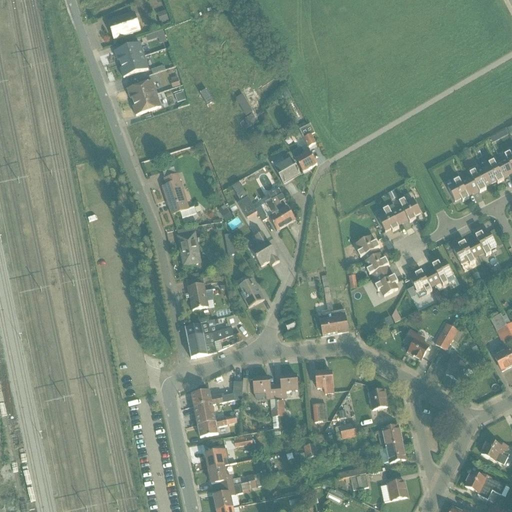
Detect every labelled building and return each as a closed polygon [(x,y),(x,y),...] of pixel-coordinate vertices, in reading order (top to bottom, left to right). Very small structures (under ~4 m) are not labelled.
[(165,12),(157,15),(161,27),(169,23),(165,12)] [(134,15),(108,24),(114,41),(140,32),(134,15)] [(120,66),(144,58),(140,45),(114,53),(117,62),(119,62),(120,66)] [(144,58),(120,66),(122,70),(120,71),(123,80),(149,71),(144,58)] [(171,83),(170,83),(172,90),(180,87),(177,78),(171,80),(171,83)] [(232,80),(226,83),(245,118),(252,114),(232,80)] [(273,81),(259,91),(265,98),(279,89),(273,81)] [(133,104),(157,96),(152,83),(127,91),(130,100),(131,100),(133,104)] [(242,126),(245,131),(257,124),(256,119),(260,117),(262,120),(266,118),(260,107),(264,104),(253,85),(242,92),(253,114),(242,123),(244,125),(242,126)] [(182,94),(174,97),(177,105),(186,102),(182,94)] [(157,96),(133,104),(134,109),(133,109),(136,118),(161,109),(157,96)] [(177,148),(206,133),(193,109),(169,122),(172,126),(167,129),(177,148)] [(308,150),(309,149),(315,146),(311,137),(314,136),(310,127),(299,132),(302,138),(308,150)] [(511,136),(499,139),(501,150),(511,148),(511,136)] [(308,150),(302,138),(296,141),(301,150),(305,156),(309,154),(311,152),(309,149),(308,150)] [(305,156),(301,150),(295,154),(296,156),(292,158),(303,176),(317,168),(309,154),(305,156)] [(511,175),(511,151),(496,160),(505,179),(511,175)] [(288,156),(271,166),(283,188),(300,178),(288,156)] [(488,188),(505,179),(496,160),(478,169),(488,188)] [(488,188),(478,169),(460,178),(470,197),(488,188)] [(165,181),(176,177),(173,170),(162,173),(165,181)] [(176,177),(165,181),(163,181),(165,187),(162,188),(171,218),(180,215),(182,221),(187,219),(191,218),(196,216),(194,209),(189,211),(178,176),(176,177)] [(452,207),(470,197),(460,178),(442,188),(452,207)] [(271,203),(286,229),(295,223),(287,209),(283,211),(279,205),(285,201),(278,190),(267,196),(271,203)] [(257,214),(255,212),(244,193),(237,197),(240,204),(237,205),(246,221),(257,214)] [(401,228),(420,219),(409,198),(391,207),(401,228)] [(271,203),(255,212),(257,214),(262,224),(269,220),(277,234),(286,229),(271,203)] [(401,228),(391,207),(372,216),(382,237),(401,228)] [(226,211),(219,215),(226,224),(232,219),(226,211)] [(178,238),(194,235),(193,230),(177,233),(178,238)] [(477,262),(496,252),(484,231),(465,242),(477,262)] [(194,235),(178,238),(176,238),(182,269),(202,266),(195,234),(194,235)] [(259,247),(250,252),(261,270),(269,265),(272,269),(279,264),(262,235),(254,239),(259,247)] [(229,236),(224,237),(228,257),(235,256),(240,252),(229,236)] [(358,265),(379,255),(370,236),(349,247),(358,265)] [(477,262),(465,242),(448,252),(460,273),(477,262)] [(358,265),(368,284),(389,274),(379,255),(358,265)] [(452,283),(441,261),(423,270),(434,292),(452,283)] [(415,301),(434,292),(423,270),(404,279),(415,301)] [(378,303),(398,292),(389,274),(368,284),(378,303)] [(251,277),(236,285),(242,295),(240,296),(248,311),(264,303),(251,277)] [(336,337),(333,315),(327,278),(322,279),(327,316),(318,317),(322,340),(336,337)] [(187,290),(204,287),(202,279),(186,283),(187,290)] [(357,282),(358,296),(365,295),(364,281),(357,282)] [(204,287),(187,290),(188,296),(185,297),(186,301),(189,301),(192,313),(209,310),(208,306),(213,305),(212,292),(205,293),(204,287)] [(344,313),(333,315),(336,337),(348,335),(344,313)] [(511,343),(511,339),(506,328),(499,314),(488,319),(503,348),(511,343)] [(228,330),(231,329),(242,326),(236,317),(185,329),(187,341),(216,334),(215,326),(219,326),(218,324),(226,323),(228,330)] [(390,319),(379,324),(383,331),(393,326),(390,319)] [(292,324),(285,327),(287,333),(294,330),(296,328),(295,325),(292,324)] [(440,351),(452,330),(446,327),(434,347),(440,351)] [(216,334),(187,341),(189,351),(214,345),(220,342),(226,340),(234,337),(231,329),(228,330),(216,334)] [(452,330),(440,351),(446,354),(453,343),(458,334),(452,330)] [(409,333),(403,345),(411,349),(406,357),(421,365),(430,349),(423,345),(424,341),(409,333)] [(458,334),(453,343),(457,345),(462,336),(458,334)] [(234,337),(226,340),(229,349),(242,343),(239,335),(234,337)] [(214,345),(189,351),(191,361),(207,357),(216,355),(222,352),(220,342),(214,345)] [(501,356),(493,359),(501,376),(511,370),(511,361),(511,360),(511,359),(511,353),(508,347),(499,352),(501,356)] [(449,371),(445,378),(458,385),(466,371),(460,367),(462,363),(452,357),(446,369),(449,371)] [(332,374),(315,375),(316,393),(323,392),(324,397),(334,396),(332,374)] [(280,387),(275,387),(278,420),(284,419),(283,403),(278,403),(278,402),(286,401),(286,395),(298,394),(296,377),(279,379),(280,387)] [(278,420),(275,387),(270,388),(269,379),(252,381),(253,398),(254,398),(255,401),(256,403),(261,403),(263,400),(266,400),(266,403),(269,403),(273,432),(279,430),(278,420)] [(243,385),(241,398),(248,399),(249,395),(249,382),(243,381),(243,385)] [(233,385),(233,397),(234,404),(241,402),(241,398),(243,385),(233,385)] [(234,404),(233,397),(223,399),(223,397),(210,400),(209,393),(191,397),(193,410),(212,406),(212,408),(234,404)] [(384,394),(368,397),(371,413),(388,410),(384,394)] [(212,406),(193,410),(196,425),(215,421),(212,408),(212,406)] [(326,406),(316,407),(317,425),(327,424),(326,406)] [(352,414),(345,417),(348,424),(354,421),(352,414)] [(215,421),(196,425),(200,441),(218,437),(217,431),(227,429),(227,428),(239,425),(240,417),(215,423),(215,421)] [(335,436),(356,432),(355,425),(334,430),(335,436)] [(380,450),(403,446),(399,428),(381,432),(381,433),(374,435),(374,438),(378,438),(380,450)] [(356,432),(335,436),(336,443),(369,437),(367,430),(356,432)] [(250,437),(233,440),(234,450),(252,447),(250,437)] [(303,450),(302,446),(302,443),(290,445),(292,453),(303,450)] [(312,444),(302,446),(303,450),(306,462),(318,459),(315,447),(313,447),(312,444)] [(487,444),(480,457),(503,468),(508,458),(505,456),(508,450),(497,445),(496,448),(487,444)] [(403,446),(380,450),(381,453),(379,453),(381,466),(383,467),(406,463),(403,446)] [(223,462),(228,461),(226,452),(204,456),(207,472),(224,468),(223,462)] [(235,459),(228,461),(223,462),(224,468),(236,466),(235,459)] [(315,465),(308,466),(310,475),(317,474),(315,465)] [(224,468),(207,472),(210,488),(219,486),(220,491),(241,486),(239,480),(232,481),(231,478),(226,479),(224,468)] [(350,480),(365,477),(364,471),(337,476),(338,482),(345,481),(350,480)] [(469,475),(463,489),(478,496),(477,498),(487,503),(492,494),(500,498),(505,489),(480,476),(478,479),(469,475)] [(365,477),(350,480),(351,485),(353,494),(368,491),(365,477)] [(241,486),(220,491),(221,497),(212,498),(215,511),(222,511),(238,509),(239,508),(236,497),(242,496),(242,493),(264,488),(263,482),(254,484),(248,485),(241,486)] [(404,485),(380,489),(383,505),(407,501),(404,485)] [(322,486),(311,489),(315,506),(318,505),(314,491),(321,489),(321,490),(325,492),(327,488),(323,486),(323,488),(322,486)] [(330,491),(325,501),(339,508),(344,498),(330,491)]
